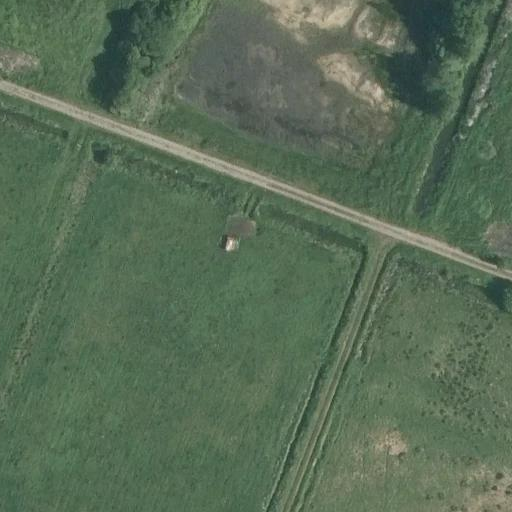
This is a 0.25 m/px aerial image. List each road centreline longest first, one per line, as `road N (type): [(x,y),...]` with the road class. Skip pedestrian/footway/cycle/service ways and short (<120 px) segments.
road 1 (track): [(0,89),(511,278)]
road 2 (track): [(283,511),(390,233)]
